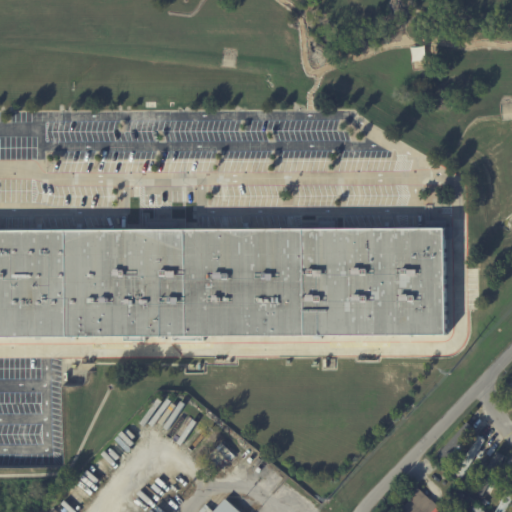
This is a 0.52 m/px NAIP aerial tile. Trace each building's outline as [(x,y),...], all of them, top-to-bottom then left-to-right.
[(412,47),(427,46),(428,60),(414,61),(412,47)] [(454,239),(448,239),(448,335),(322,336),(322,339),(313,339),(313,336),(0,336),(0,229),(428,228),(428,220),(449,220),(449,227),(455,227),(455,239),(454,239)] [(457,432),(464,437),(458,444),(463,448),(458,454),(453,451),(450,456),(454,460),(450,466),(445,462),(444,464),(436,459),(456,431),(457,432)] [(480,436),(487,440),(481,450),(485,453),(479,461),(475,458),(463,479),(455,474),(479,435),(480,436)] [(506,456),(507,456),(484,496),(476,492),(498,452),(506,456)] [(511,501),(506,511),(496,511),(511,483),(511,501)] [(438,505),(440,507),(439,507),(442,510),(440,511),(401,511),(416,496),(413,493),(419,488),(432,501),(433,500),(438,505)] [(460,509),(453,503),(462,492),(471,499),(461,510),(460,509)] [(240,511),(201,511),(207,505),(214,511),(216,511),(228,500),(240,511)]
